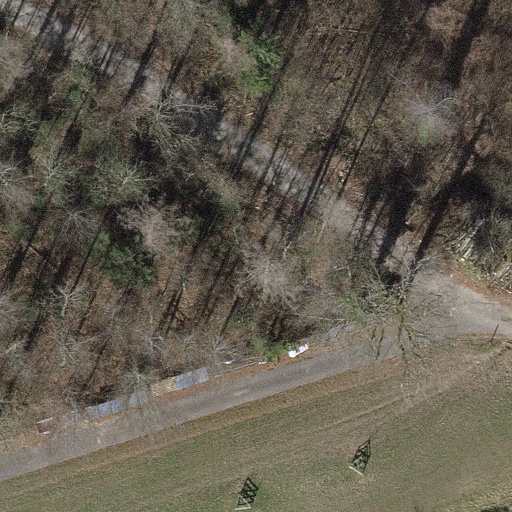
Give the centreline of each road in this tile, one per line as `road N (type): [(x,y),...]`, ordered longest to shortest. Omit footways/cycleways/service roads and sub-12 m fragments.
road 1 (track): [(1,0),(154,85),(466,301),(509,318)]
road 2 (unclassified): [(509,318),(378,368),(0,478)]
